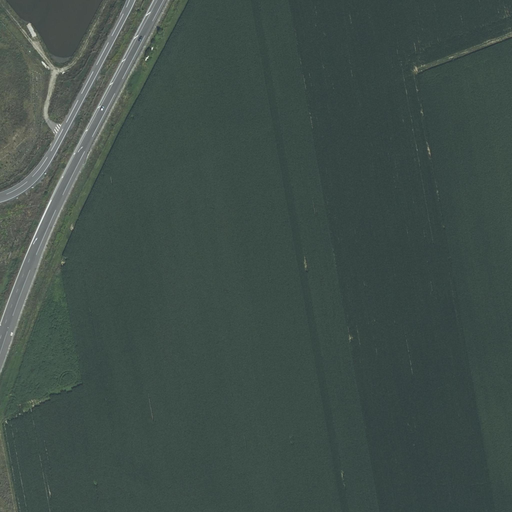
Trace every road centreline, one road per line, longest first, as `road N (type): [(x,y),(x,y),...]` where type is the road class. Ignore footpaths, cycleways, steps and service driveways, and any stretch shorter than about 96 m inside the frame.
road 1 (motorway): [(0,338),(57,197),(160,0)]
road 2 (motorway): [(131,0),(47,162),(0,199)]
